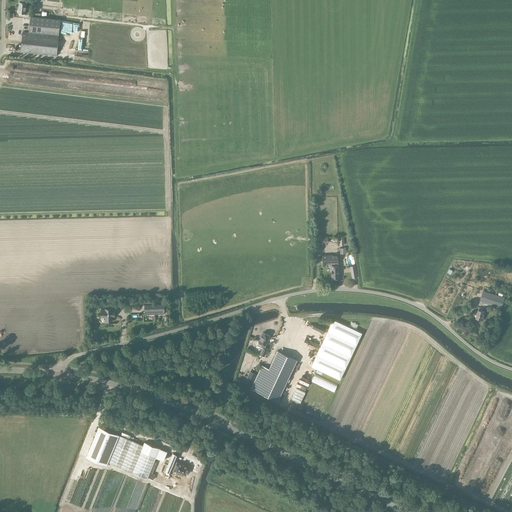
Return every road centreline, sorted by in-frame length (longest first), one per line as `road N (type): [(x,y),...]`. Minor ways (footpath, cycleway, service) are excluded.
road 1 (unclassified): [(59,374),(80,354),(320,290),(407,301),(511,370)]
road 2 (tertiary): [(59,374),(168,401),(404,511)]
